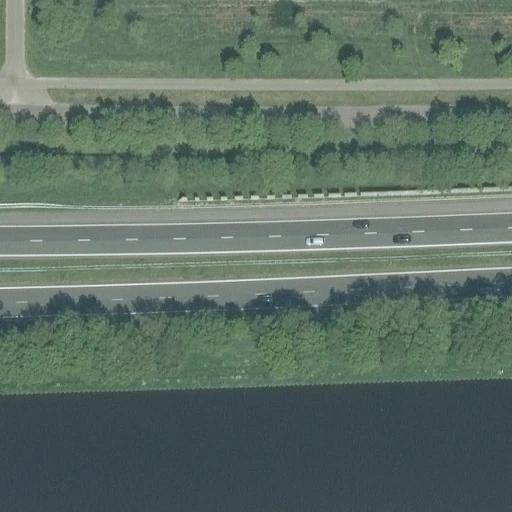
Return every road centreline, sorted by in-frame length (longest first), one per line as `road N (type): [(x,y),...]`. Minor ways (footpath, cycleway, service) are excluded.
road 1 (motorway): [(0,304),(511,284)]
road 2 (motorway): [(511,231),(0,245)]
road 3 (tertiary): [(511,116),(0,117)]
